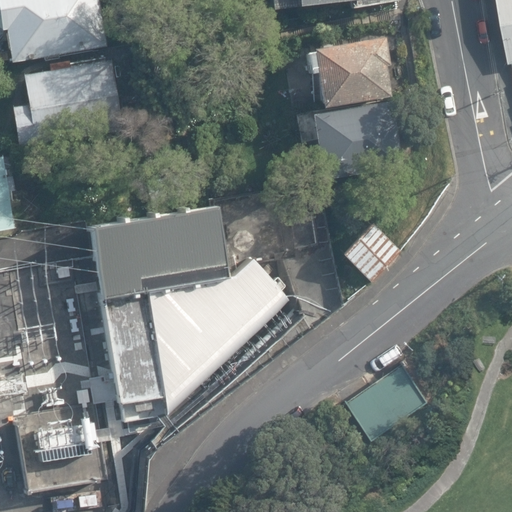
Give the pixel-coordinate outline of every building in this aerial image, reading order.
[(106,46),(98,0),(0,0),(0,9),(13,62),(106,46)] [(268,0),(270,11),(392,0),(268,0)] [(374,38),(304,50),(312,106),(382,96),(374,38)] [(111,60),(22,74),(26,100),(13,102),(19,141),(121,126),(111,60)] [(390,98),(307,110),(316,178),(400,164),(390,98)] [(0,230),(12,228),(0,158),(0,230)] [(212,270),(194,180),(63,207),(82,297),(212,270)] [(212,270),(82,297),(104,408),(160,397),(279,284),(194,180),(212,270)] [(396,253),(363,221),(334,254),(368,283),(396,253)] [(403,366),(341,403),(364,441),(427,400),(403,366)] [(90,408),(8,417),(15,484),(97,474),(90,408)]
